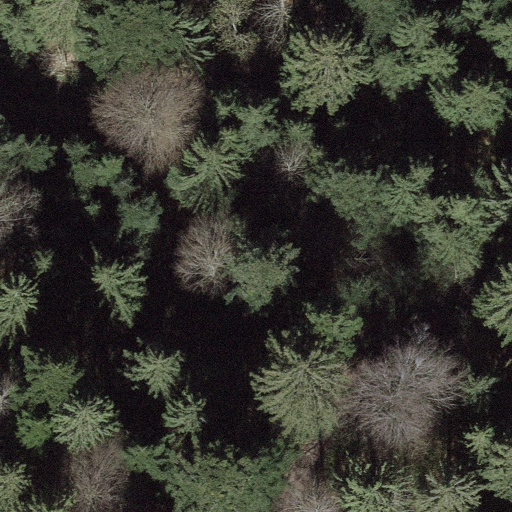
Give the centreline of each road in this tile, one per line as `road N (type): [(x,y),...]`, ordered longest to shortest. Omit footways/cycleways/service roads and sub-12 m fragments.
road 1 (track): [(510,0),(366,55),(272,79),(202,89),(0,85)]
road 2 (track): [(270,511),(392,350),(511,263)]
